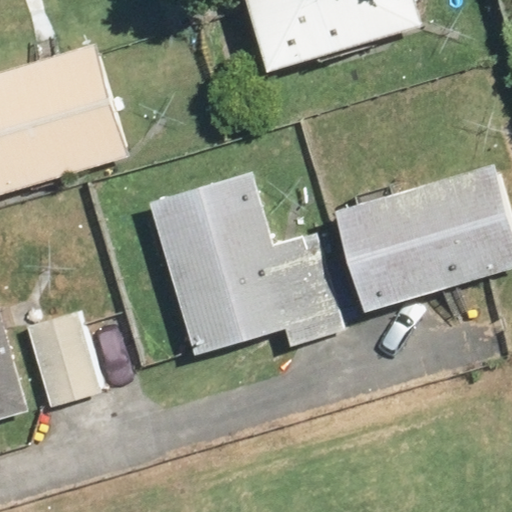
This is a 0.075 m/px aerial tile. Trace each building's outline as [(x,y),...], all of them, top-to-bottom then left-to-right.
[(420,0),(257,0),(275,65),(427,23),(420,0)] [(0,195),(133,159),(102,44),(0,71),(0,195)] [(511,199),(502,163),(345,205),(372,305),(511,268),(511,199)] [(260,168),(155,197),(197,352),(290,326),(294,343),(349,328),(322,230),(280,241),(260,168)] [(0,288),(0,418),(35,408),(0,288)] [(31,328),(54,408),(109,391),(86,312),(31,328)]
